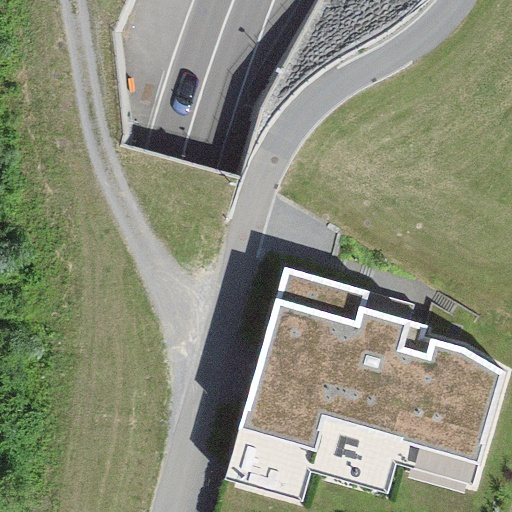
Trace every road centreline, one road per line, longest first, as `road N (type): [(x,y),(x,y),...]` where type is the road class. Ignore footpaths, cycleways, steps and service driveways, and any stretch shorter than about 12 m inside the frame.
road 1 (unclassified): [(176,511),(265,174),(298,122),(463,0)]
road 2 (trunk): [(237,0),(183,164),(125,511)]
